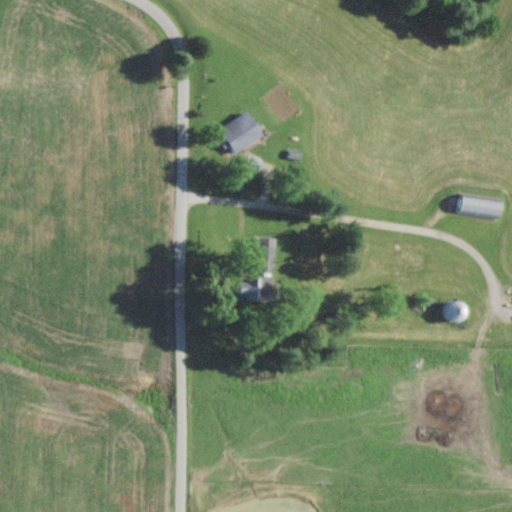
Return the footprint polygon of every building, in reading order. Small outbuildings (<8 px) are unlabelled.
[(253,135),(236,110),(206,130),(223,155),(253,135)] [(242,171),(252,161),(246,155),(235,164),(242,171)] [(445,211),(491,216),(493,197),(447,193),(445,211)] [(248,236),(248,270),(269,270),(269,236),(248,236)] [(411,275),(420,251),(390,240),(381,263),(411,275)] [(263,278),(219,279),(220,298),(264,296),(263,278)] [(456,310),(442,297),(432,307),(446,321),(456,310)]
